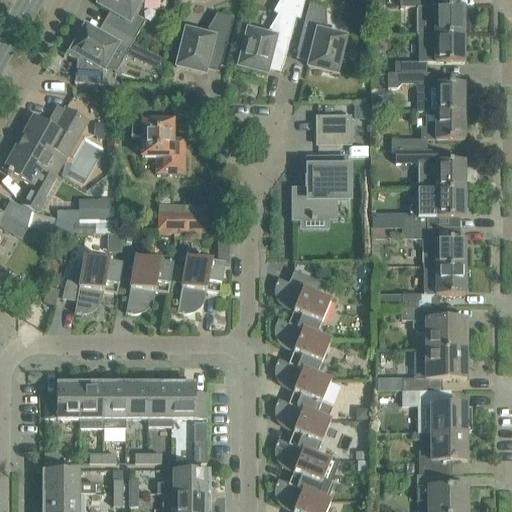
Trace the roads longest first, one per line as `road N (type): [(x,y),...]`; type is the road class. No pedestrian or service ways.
road 1 (residential): [(1,410),(1,374),(17,352),(37,343),(232,345)]
road 2 (residential): [(232,345),(248,323),(250,172)]
road 3 (residential): [(232,345),(248,364),(248,511)]
road 4 (residential): [(250,172),(235,168),(223,149),(228,131),(244,121),(263,124),(275,139),(273,158),(257,171)]
